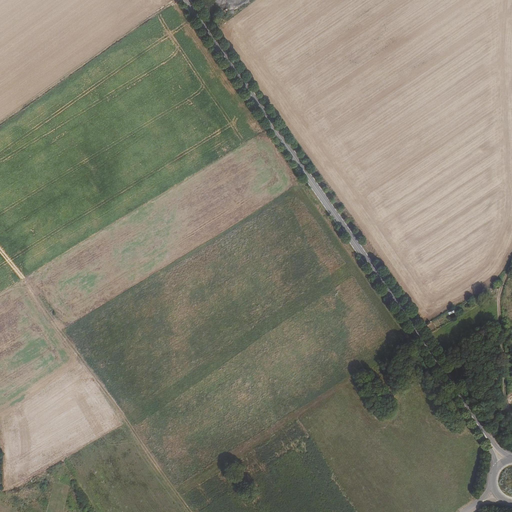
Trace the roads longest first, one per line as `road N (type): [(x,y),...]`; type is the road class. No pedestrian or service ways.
road 1 (primary): [(502,461),(189,0)]
road 2 (track): [(0,255),(194,511)]
road 3 (track): [(0,125),(178,0)]
road 4 (track): [(511,259),(500,284),(505,401),(511,410)]
